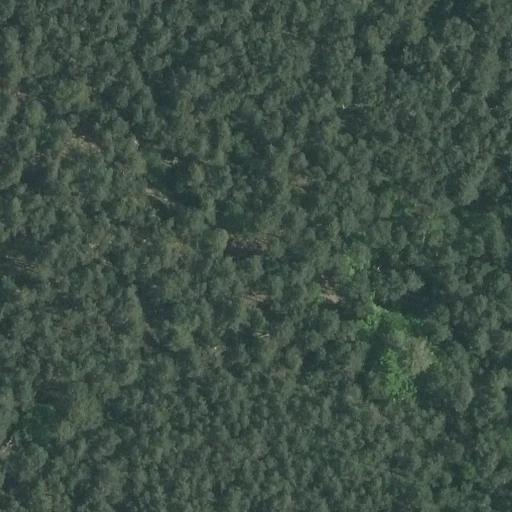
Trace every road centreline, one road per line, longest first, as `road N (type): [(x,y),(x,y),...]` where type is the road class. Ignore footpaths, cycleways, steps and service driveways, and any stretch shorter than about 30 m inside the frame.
road 1 (track): [(462,382),(0,92)]
road 2 (track): [(0,277),(32,316),(87,416),(112,511)]
